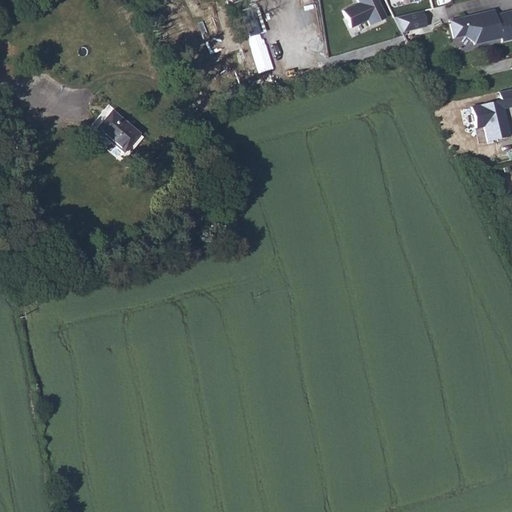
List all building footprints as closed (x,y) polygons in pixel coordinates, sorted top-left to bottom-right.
[(385,18),(376,0),(355,0),(357,4),(341,11),(349,30),(366,22),(368,27),(385,18)] [(416,9),(392,15),(400,30),(424,24),(421,8),(416,9)] [(455,20),(444,23),(448,37),(459,35),(468,41),(469,44),(495,37),(496,41),(511,37),(511,11),(511,9),(490,14),(488,9),(467,14),(468,18),(463,19),(462,15),(454,17),(455,20)] [(511,107),(511,86),(495,90),(497,100),(469,106),(474,127),(483,125),(487,143),(509,138),(503,110),(511,107)] [(112,107),(92,133),(120,156),(141,129),(112,107)]
